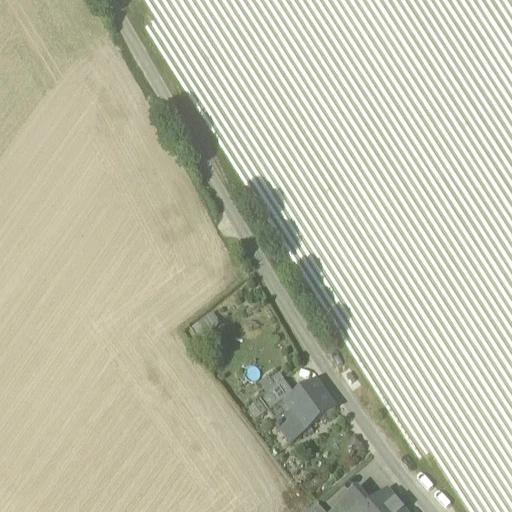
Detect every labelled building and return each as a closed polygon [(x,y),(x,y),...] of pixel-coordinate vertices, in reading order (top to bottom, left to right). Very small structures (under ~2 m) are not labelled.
[(187,332),(196,343),(220,324),(212,313),(187,332)] [(258,398),(268,411),(282,400),(285,404),(295,397),(282,380),(258,398)] [(276,425),(289,442),(334,408),(315,382),(295,397),(285,404),(291,413),(276,425)] [(282,400),(268,411),(276,425),(291,413),(285,404),(282,400)] [(372,511),(367,505),(369,503),(356,487),(328,511),(372,511)] [(405,511),(386,489),(369,503),(367,505),(372,511),(405,511)] [(304,511),(324,511),(316,502),(304,511)]
